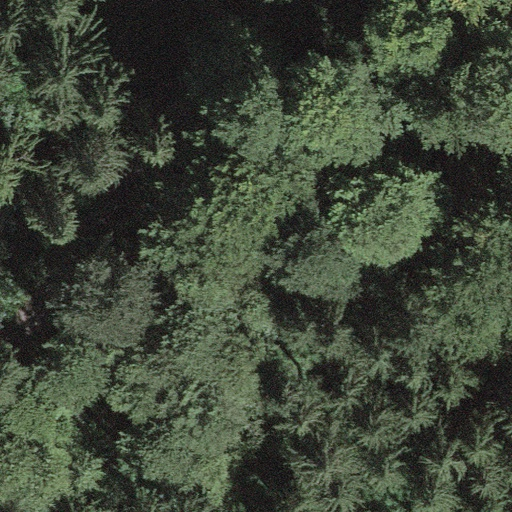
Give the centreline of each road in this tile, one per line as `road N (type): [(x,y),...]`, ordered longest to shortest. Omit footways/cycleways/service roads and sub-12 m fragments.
road 1 (track): [(0,355),(157,118),(260,0)]
road 2 (track): [(0,150),(157,118)]
